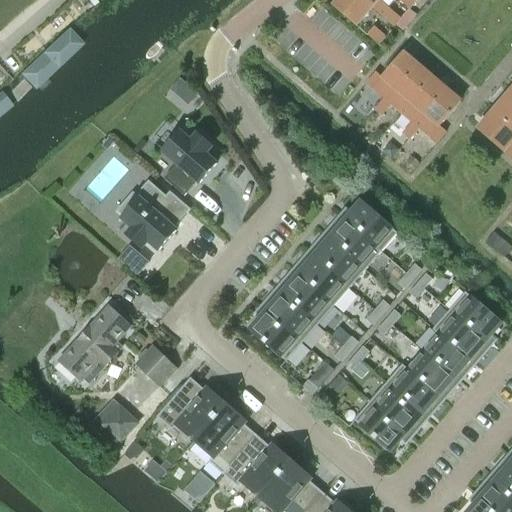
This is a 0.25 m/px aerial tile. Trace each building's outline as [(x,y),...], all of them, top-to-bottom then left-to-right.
[(357,26),(372,9),(372,8),(363,0),(339,0),(334,6),(357,26)] [(379,0),(378,0),(363,0),(372,8),(372,9),(394,28),(401,20),(379,0)] [(414,0),(398,0),(409,10),(417,1),(414,0)] [(395,28),(401,33),(408,25),(402,20),(395,28)] [(376,28),(368,37),(378,45),(386,37),(376,28)] [(71,31),(22,75),(41,93),(88,46),(71,31)] [(375,73),(366,84),(366,85),(384,100),(386,97),(389,99),(418,66),(403,54),(382,79),(376,73),(375,73)] [(384,100),(375,110),(382,116),(391,106),(401,114),(432,78),(418,66),(389,99),(386,97),(384,100)] [(432,78),(401,114),(412,123),(403,134),(410,140),(419,129),(421,126),(418,123),(446,90),(432,78)] [(446,90),(418,123),(421,126),(419,129),(437,145),(446,133),(439,127),(460,103),(446,90)] [(2,92),(0,93),(0,118),(14,107),(2,92)] [(511,127),(511,96),(509,94),(494,112),(511,127)] [(511,127),(494,112),(478,130),(511,159),(511,127)] [(178,132),(160,154),(175,166),(164,180),(185,197),(195,184),(200,187),(219,164),(208,155),(215,148),(197,134),(190,142),(178,132)] [(399,151),(390,144),(383,153),(391,160),(399,151)] [(406,163),(414,170),(420,164),(411,156),(406,163)] [(148,242),(159,252),(176,232),(174,230),(191,211),(170,193),(166,197),(149,182),(135,198),(138,201),(123,220),(134,229),(127,237),(142,249),(148,242)] [(381,253),(397,235),(361,203),(345,221),(381,253)] [(366,271),(381,253),(345,221),(340,216),(330,228),(334,232),(328,238),(328,239),(366,271)] [(350,290),(366,271),(328,239),(328,238),(324,235),(314,247),(318,250),(312,256),(312,257),(350,290)] [(493,249),(504,258),(511,248),(511,247),(501,239),(493,249)] [(334,308),(350,290),(312,257),(312,256),(308,253),(298,265),(302,268),(297,274),(296,275),(334,308)] [(131,254),(123,264),(135,274),(143,264),(131,254)] [(421,271),(415,265),(406,275),(413,281),(421,271)] [(318,326),(334,308),(296,275),(297,274),(293,271),(282,283),(286,286),(280,293),(318,326)] [(406,275),(398,285),(404,290),(413,281),(406,275)] [(424,290),(433,281),(426,275),(417,285),(424,290)] [(416,300),(424,290),(417,285),(409,294),(416,300)] [(302,345),(318,326),(280,293),(274,300),(270,296),(260,308),(265,313),(302,345)] [(502,325),(465,293),(449,312),(485,344),(486,343),(502,325)] [(390,307),(383,301),(375,311),(381,317),(390,307)] [(109,308),(60,362),(82,382),(83,381),(89,386),(107,368),(119,354),(118,354),(113,349),(118,344),(132,328),(109,308)] [(375,311),(366,321),(373,327),(381,317),(375,311)] [(392,327),(401,317),(394,311),(386,321),(392,327)] [(485,344),(449,312),(433,330),(471,363),(472,362),(477,356),(481,360),(491,348),(486,343),(485,344)] [(250,331),(286,363),(302,345),(265,313),(250,331)] [(377,331),(384,336),(392,327),(386,321),(377,331)] [(433,330),(417,349),(455,381),(456,380),(461,374),(465,378),(476,366),(472,362),(471,363),(433,330)] [(352,338),(343,348),(350,353),(358,343),(352,338)] [(135,365),(160,390),(178,371),(153,346),(135,365)] [(361,363),(370,353),(363,347),(354,357),(361,363)] [(343,348),(335,357),(341,363),(350,353),(343,348)] [(455,381),(417,349),(402,367),(439,400),(440,399),(445,393),(449,396),(460,384),(456,380),(455,381)] [(346,367),(353,373),(361,363),(354,357),(346,367)] [(440,399),(439,400),(402,367),(386,385),(424,418),(430,411),(434,414),(444,402),(440,399)] [(190,380),(157,418),(172,432),(176,428),(193,443),(194,442),(226,407),(224,405),(207,390),(205,393),(190,380)] [(318,390),(308,381),(302,388),(312,396),(318,390)] [(386,385),(370,403),(407,434),(406,435),(412,440),(422,428),(418,424),(424,418),(386,385)] [(327,409),(333,402),(323,394),(317,400),(327,409)] [(370,403),(354,422),(390,453),(406,435),(407,434),(370,403)] [(119,405),(100,426),(121,445),(140,424),(119,405)] [(194,442),(193,443),(195,444),(212,460),(214,458),(227,470),(222,476),(223,477),(256,437),(243,425),(245,423),(226,407),(194,442)] [(256,437),(223,477),(237,489),(241,485),(259,500),(291,463),(272,447),(270,449),(256,437)] [(511,493),(511,462),(510,461),(511,460),(507,457),(497,469),(501,472),(495,479),(511,493)] [(291,463),(259,500),(272,511),(282,511),(290,502),(301,511),(306,511),(322,494),(308,482),(310,479),(291,463)] [(485,482),(474,494),(480,499),(480,498),(496,511),(511,511),(511,493),(495,479),(489,485),(485,482)] [(322,494),(306,511),(348,511),(338,503),(336,506),(322,494)] [(480,499),(468,511),(496,511),(480,498),(480,499)]
